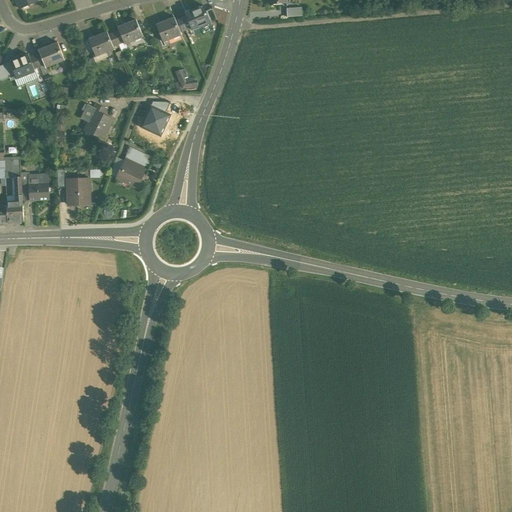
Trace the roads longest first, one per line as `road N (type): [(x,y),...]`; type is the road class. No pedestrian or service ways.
road 1 (tertiary): [(207,248),(511,306)]
road 2 (track): [(234,32),(511,11)]
road 3 (tertiary): [(165,271),(107,511)]
road 4 (tertiary): [(241,0),(190,155),(180,212)]
road 5 (residential): [(0,1),(8,20),(27,30),(132,0)]
road 6 (tertiary): [(0,239),(146,239)]
